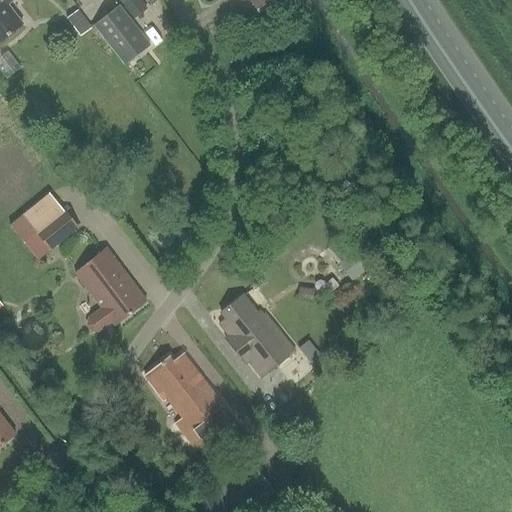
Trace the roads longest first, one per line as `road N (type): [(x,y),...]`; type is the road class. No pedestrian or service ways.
road 1 (unclassified): [(19,511),(186,256),(222,166),(215,103),(175,0)]
road 2 (trunk): [(511,152),(407,0)]
